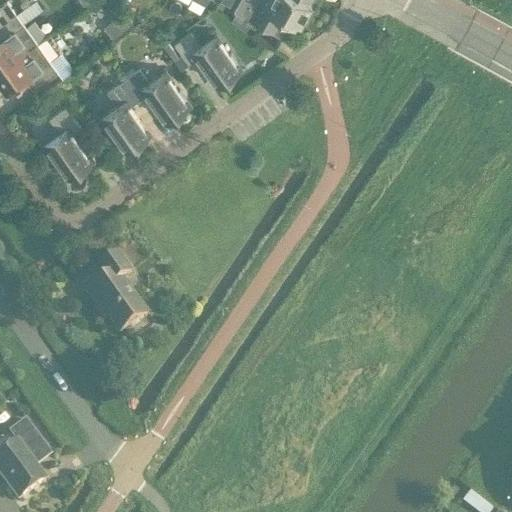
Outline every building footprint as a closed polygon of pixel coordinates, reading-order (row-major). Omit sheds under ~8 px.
[(0,23),(16,12),(7,0),(6,0),(0,4),(0,23)] [(309,2),(310,0),(238,0),(234,9),(236,10),(232,18),(246,29),(252,19),(261,24),(273,31),(281,17),(301,28),(308,17),(305,15),(312,3),(309,2)] [(0,67),(37,41),(16,12),(0,23),(0,37),(1,39),(0,39),(0,67)] [(198,57),(218,85),(241,69),(215,34),(200,45),(190,31),(174,42),(189,63),(198,57)] [(36,87),(58,71),(37,41),(0,67),(0,80),(1,81),(0,82),(0,86),(4,92),(27,76),(36,87)] [(168,41),(163,44),(174,59),(179,55),(168,41)] [(179,55),(174,59),(181,69),(189,63),(181,53),(179,55)] [(123,79),(138,99),(147,93),(167,122),(190,106),(164,70),(150,81),(140,67),(123,79)] [(138,99),(123,79),(107,90),(117,104),(102,115),(127,150),(150,134),(129,106),(138,99)] [(64,170),(69,177),(92,161),(71,132),(80,126),(66,105),(49,117),(59,131),(44,142),(56,159),(54,160),(62,171),(64,170)] [(103,312),(121,337),(149,317),(123,281),(132,275),(119,256),(97,272),(105,282),(87,295),(101,314),(103,312)] [(46,482),(34,466),(50,454),(26,422),(10,434),(17,444),(0,456),(0,474),(19,501),(46,482)]
